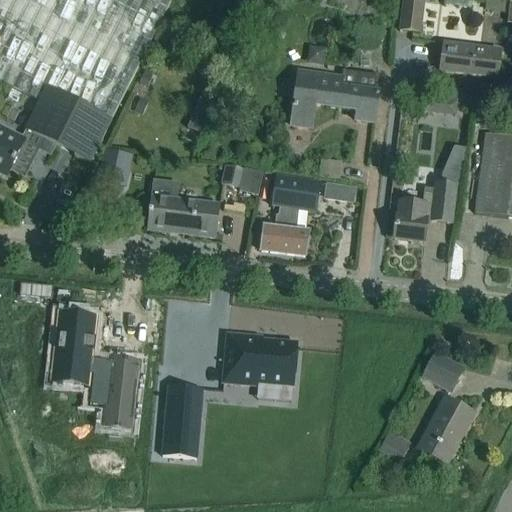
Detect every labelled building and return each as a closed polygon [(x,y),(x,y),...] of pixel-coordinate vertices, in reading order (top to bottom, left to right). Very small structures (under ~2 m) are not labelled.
[(89,164),(110,122),(171,0),(0,0),(0,84),(39,103),(25,132),(89,164)] [(424,4),(402,1),(398,33),(420,35),(424,4)] [(499,52),(463,48),(443,45),(439,72),(459,75),(496,80),(499,52)] [(342,73),(341,79),(297,73),(289,127),(310,130),(314,107),(356,113),(355,123),(374,125),(378,94),(376,94),(378,77),(342,73)] [(199,101),(187,131),(202,137),(214,107),(199,101)] [(431,116),(468,118),(468,108),(432,106),(431,116)] [(0,129),(0,174),(6,178),(24,142),(6,133),(0,129)] [(458,188),(463,159),(467,135),(460,134),(441,177),(440,185),(433,184),(432,191),(423,190),(421,206),(398,203),(397,218),(395,217),(393,240),(423,244),(426,222),(451,225),(455,188),(458,188)] [(511,139),(485,136),(477,195),(474,215),(511,220),(511,139)] [(104,152),(97,186),(115,190),(122,156),(104,152)] [(321,161),(319,179),(339,181),(341,164),(321,161)] [(241,172),(225,168),(221,188),(237,191),(241,172)] [(319,183),(274,178),(270,209),(278,209),(277,219),(275,218),(274,231),(262,229),(260,253),(304,258),(306,235),(295,233),(297,213),(316,215),(319,183)] [(219,207),(150,199),(146,232),(215,241),(219,207)] [(57,318),(51,386),(91,390),(89,407),(105,409),(104,429),(132,431),(138,363),(110,360),(109,363),(90,361),(93,321),(57,318)] [(249,345),(245,386),(306,392),(310,351),(249,345)] [(435,356),(422,380),(449,395),(462,371),(435,356)] [(186,383),(181,440),(213,443),(217,386),(186,383)] [(444,400),(435,418),(417,451),(445,467),(473,415),(444,400)] [(409,447),(388,435),(378,452),(399,464),(409,447)]
